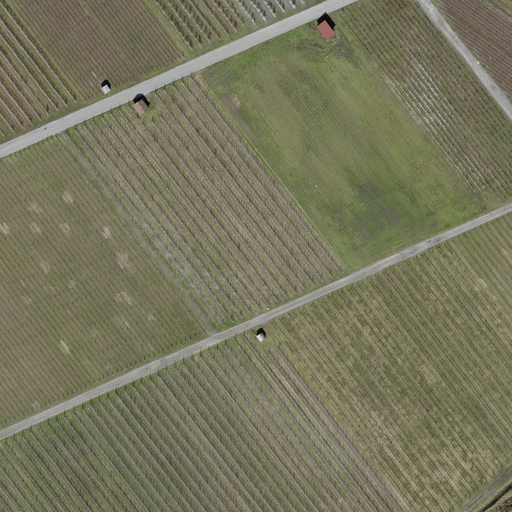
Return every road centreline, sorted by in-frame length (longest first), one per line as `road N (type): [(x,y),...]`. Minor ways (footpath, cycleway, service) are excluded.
road 1 (track): [(511,207),(0,437)]
road 2 (track): [(421,0),(511,117)]
